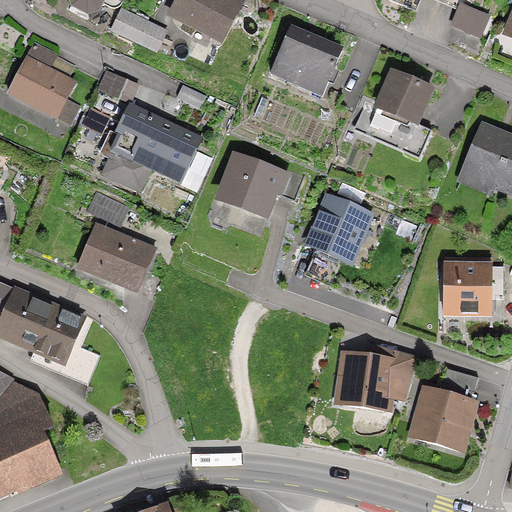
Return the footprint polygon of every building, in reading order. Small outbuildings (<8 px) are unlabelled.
[(117,0),(123,3),(124,0),(68,0),(71,8),(86,16),(95,13),(101,0),(117,0)] [(180,0),(171,17),(218,41),(237,6),(225,0),(180,0)] [(386,0),(388,3),(410,12),(415,0),(386,0)] [(460,11),(460,12),(454,26),(477,36),(483,21),(460,11)] [(117,35),(137,45),(144,27),(126,18),(117,35)] [(156,33),(144,27),(137,45),(148,50),(156,33)] [(269,77),(320,99),(340,53),(288,31),(269,77)] [(24,62),(7,97),(54,121),(55,121),(68,127),(77,109),(64,102),(72,86),(46,73),(53,59),(32,48),(24,62)] [(98,92),(112,98),(119,81),(105,75),(98,92)] [(366,134),(403,150),(429,92),(391,76),(366,134)] [(204,99),(181,88),(175,100),(198,111),(204,99)] [(178,182),(196,143),(132,113),(120,139),(116,137),(105,160),(110,162),(103,177),(137,193),(149,168),(178,182)] [(476,181),(511,196),(511,142),(480,129),(464,168),(479,174),(476,181)] [(74,155),(85,161),(92,147),(80,142),(74,155)] [(202,176),(209,161),(196,154),(181,188),(194,194),(202,176)] [(268,195),(292,204),(302,178),(277,168),(274,176),(236,162),(222,200),(261,215),(268,195)] [(87,213),(107,222),(115,205),(96,196),(87,213)] [(372,217),(331,200),(311,247),(352,264),(372,217)] [(102,273),(139,288),(153,254),(93,229),(77,270),(99,279),(102,273)] [(489,301),(502,301),(502,285),(490,285),(490,270),(442,269),(442,317),(489,318),(489,301)] [(0,322),(0,339),(32,352),(50,311),(0,289),(0,314),(3,316),(0,322)] [(81,324),(50,311),(32,352),(64,366),(81,324)] [(341,407),(386,413),(393,362),(348,356),(341,407)] [(458,453),(472,404),(468,403),(470,397),(471,397),(476,380),(445,371),(440,388),(444,390),(443,396),(429,392),(415,441),(458,453)] [(0,496),(54,472),(39,435),(50,430),(36,398),(0,378),(0,496)]
